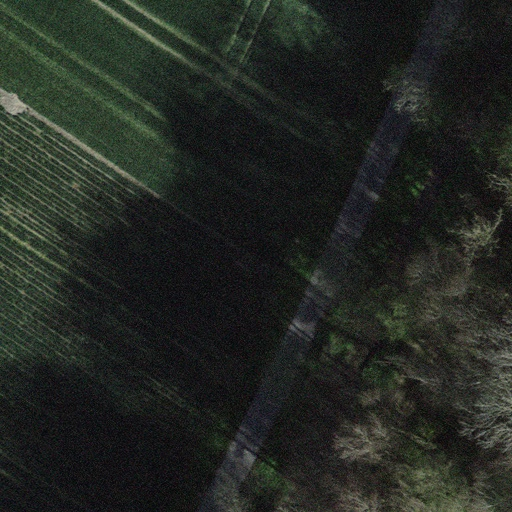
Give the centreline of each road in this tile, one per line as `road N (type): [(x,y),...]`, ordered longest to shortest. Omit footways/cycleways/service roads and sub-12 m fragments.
road 1 (track): [(163,511),(422,0)]
road 2 (track): [(304,511),(511,94)]
